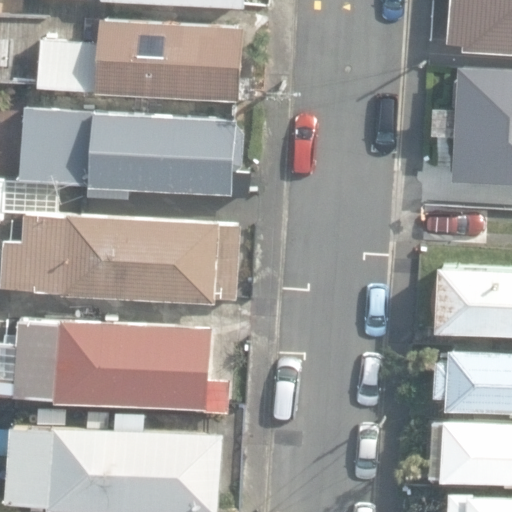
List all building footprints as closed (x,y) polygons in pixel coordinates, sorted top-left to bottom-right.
[(467,47),(511,49),(511,0),(454,0),(452,37),(467,39),(467,47)] [(43,81),(242,96),(247,21),(104,12),(106,37),(46,37),(42,81),(43,81)] [(458,176),(511,177),(511,65),(462,64),(459,104),(436,104),(435,129),(459,131),(458,176)] [(252,192),(253,168),(237,167),(237,164),(243,162),(244,130),(238,116),(26,102),(22,174),(91,180),(92,183),(252,192)] [(0,215),(6,216),(8,175),(0,174),(0,215)] [(34,282),(213,293),(213,288),(235,290),(240,218),(218,216),(218,214),(22,202),(21,230),(1,229),(0,239),(0,238),(0,276),(34,278),(34,282)] [(511,258),(439,255),(436,320),(511,323),(511,258)] [(201,398),(229,400),(231,365),(209,364),(212,314),(62,306),(62,309),(20,306),(18,331),(0,330),(0,381),(57,385),(57,386),(201,394),(201,398)] [(447,405),(511,409),(511,348),(450,344),(450,356),(439,356),(437,393),(447,394),(447,405)] [(46,494),(215,503),(219,423),(137,419),(138,403),(112,402),(111,416),(51,413),(51,415),(10,412),(6,488),(46,490),(46,494)] [(446,475),(511,478),(511,418),(449,415),(446,475)] [(448,511),(511,511),(511,485),(450,483),(448,511)]
